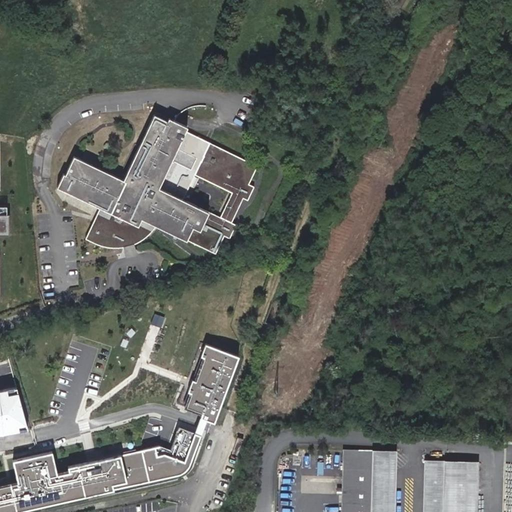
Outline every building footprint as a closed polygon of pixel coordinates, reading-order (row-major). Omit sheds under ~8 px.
[(84,238),(103,246),(121,246),(123,245),(140,238),(154,224),(214,252),(221,238),(216,236),(218,231),(223,234),(228,236),(235,222),(230,220),(241,195),(246,198),(253,184),(247,181),(242,179),(244,175),(249,177),(255,163),(183,130),(185,125),(165,116),(164,119),(151,113),(121,178),(71,156),(54,187),(98,207),(84,238)] [(123,245),(121,246),(122,253),(130,251),(128,244),(127,245),(125,245),(123,245)] [(239,355),(205,342),(200,355),(204,356),(196,379),(191,377),(186,391),(190,392),(185,407),(201,413),(200,417),(215,422),(239,355)] [(0,433),(18,432),(27,428),(17,388),(0,390),(0,433)] [(0,511),(17,509),(18,511),(179,474),(184,472),(188,468),(191,465),(200,434),(179,427),(170,449),(160,446),(58,469),(52,452),(14,460),(19,481),(0,484),(0,511)] [(368,511),(370,452),(343,451),(341,511),(368,511)] [(392,511),(393,453),(370,452),(368,511),(392,511)] [(441,511),(442,499),(443,463),(424,462),(422,511),(441,511)] [(443,463),(442,499),(475,500),(475,480),(448,480),(449,463),(443,463)] [(448,480),(475,480),(475,463),(449,463),(448,480)] [(442,499),(441,511),(474,511),(475,500),(442,499)]
